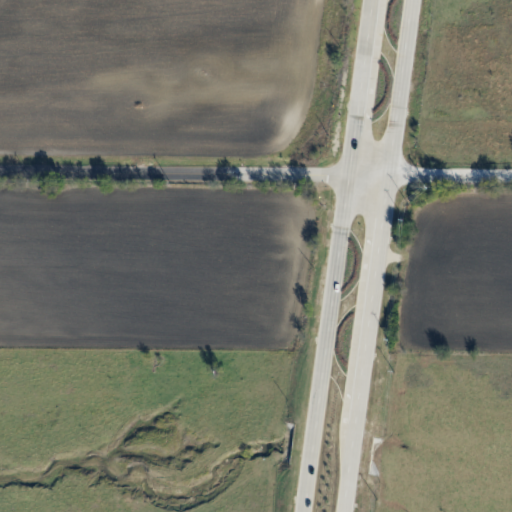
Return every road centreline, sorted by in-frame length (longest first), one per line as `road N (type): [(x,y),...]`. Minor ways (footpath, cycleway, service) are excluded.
road 1 (primary): [(339,511),(407,0)]
road 2 (primary): [(366,0),(298,511)]
road 3 (residential): [(384,180),(0,174)]
road 4 (residential): [(511,180),(384,180)]
